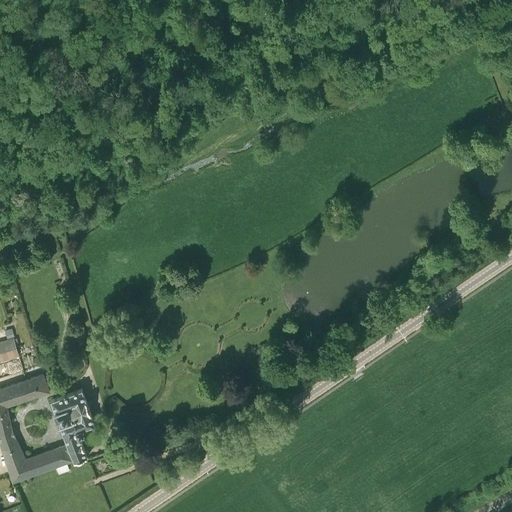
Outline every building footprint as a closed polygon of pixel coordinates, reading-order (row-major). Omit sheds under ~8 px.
[(7,338),(14,336),(12,328),(5,331),(7,338)] [(0,341),(0,361),(19,356),(14,337),(0,341)] [(50,391),(44,374),(26,380),(31,398),(50,391)] [(8,405),(31,398),(26,380),(0,388),(0,437),(1,441),(8,466),(13,482),(23,480),(57,467),(52,449),(26,458),(16,438),(16,436),(13,428),(8,405)] [(68,443),(52,449),(57,467),(59,473),(70,470),(68,464),(74,462),(88,457),(80,436),(85,434),(83,429),(95,424),(83,389),(52,400),(56,411),(60,424),(61,424),(68,443)]
